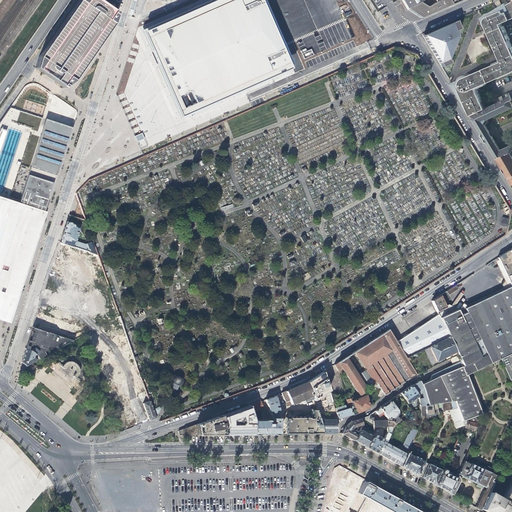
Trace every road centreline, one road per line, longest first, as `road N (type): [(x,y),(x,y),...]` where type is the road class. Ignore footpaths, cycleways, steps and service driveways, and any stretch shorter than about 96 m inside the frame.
road 1 (tertiary): [(511,236),(304,374),(116,448)]
road 2 (residential): [(511,200),(407,29)]
road 3 (secondary): [(316,448),(146,451)]
road 4 (residential): [(453,359),(338,424),(336,449)]
road 5 (secondary): [(452,511),(340,450)]
